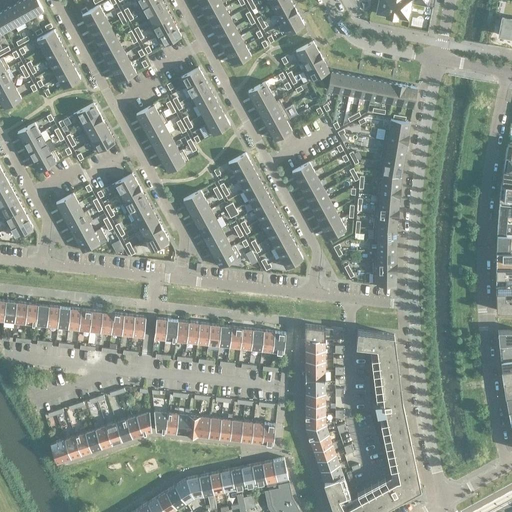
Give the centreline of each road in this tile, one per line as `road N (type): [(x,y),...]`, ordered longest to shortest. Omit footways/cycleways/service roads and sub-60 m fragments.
road 1 (residential): [(505,72),(485,185),(481,298),(508,466)]
road 2 (residential): [(311,295),(317,250),(179,0)]
road 3 (residential): [(179,280),(183,238),(54,0)]
road 4 (residential): [(412,304),(419,165),(437,59)]
road 5 (residential): [(443,503),(412,304)]
road 6 (residential): [(38,399),(145,371),(152,307)]
road 7 (residential): [(0,289),(152,307)]
road 8 (residential): [(0,135),(47,220),(41,264)]
road 9 (unclassified): [(437,59),(353,40),(326,0)]
road 10 (residential): [(311,295),(179,280)]
road 11 (residential): [(152,307),(277,319)]
